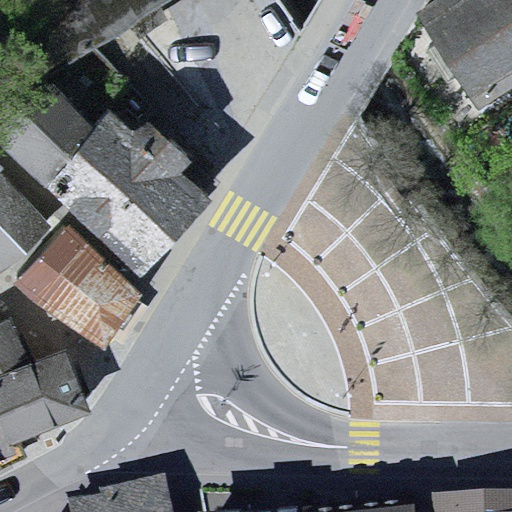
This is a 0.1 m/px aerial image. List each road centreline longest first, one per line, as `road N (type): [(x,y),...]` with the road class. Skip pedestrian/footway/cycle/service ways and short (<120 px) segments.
road 1 (tertiary): [(423,446),(362,458),(137,449),(70,461)]
road 2 (tertiary): [(220,258),(216,311),(225,346),(266,405),(311,425),(423,446)]
road 3 (tertiary): [(379,0),(220,258)]
road 4 (residential): [(220,258),(131,402),(70,461)]
